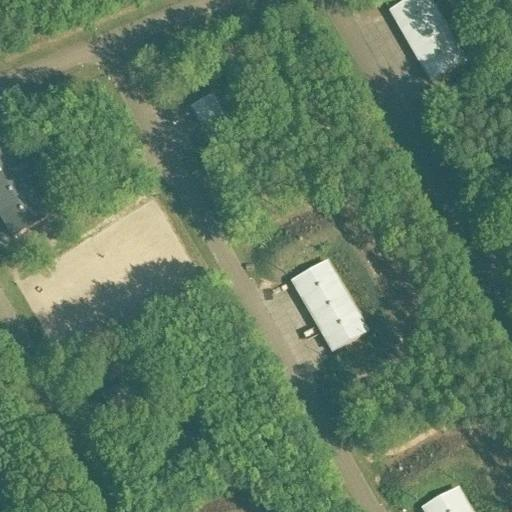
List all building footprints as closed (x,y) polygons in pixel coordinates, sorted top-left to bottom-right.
[(413,0),(388,15),(430,86),(467,65),(430,0),(413,0)] [(214,97),(190,111),(201,130),(225,116),(214,97)] [(0,153),(0,221),(12,242),(49,220),(8,148),(0,153)] [(291,285),(332,356),(369,334),(328,263),(291,285)] [(100,397),(111,416),(135,402),(125,383),(100,397)] [(421,511),(471,511),(458,490),(421,511)]
